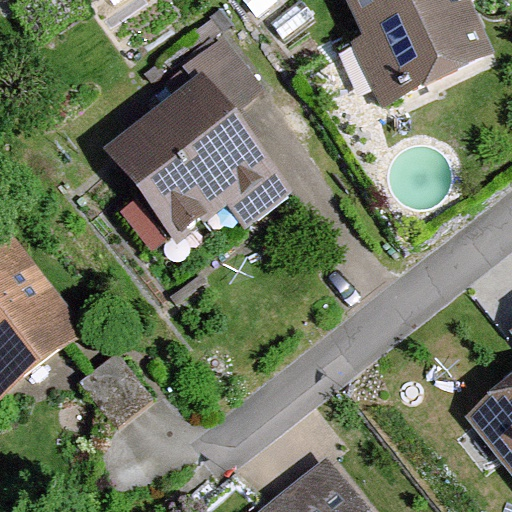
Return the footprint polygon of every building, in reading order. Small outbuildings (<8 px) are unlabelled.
[(497,77),(463,0),(357,0),(344,6),(365,54),(357,58),(385,124),(497,77)] [(296,209),(201,96),(103,177),(180,270),(231,228),(248,249),(296,209)] [(9,241),(0,246),(0,418),(89,357),(9,241)] [(511,405),(473,438),(511,485),(511,405)] [(358,511),(326,475),(284,511),(358,511)]
